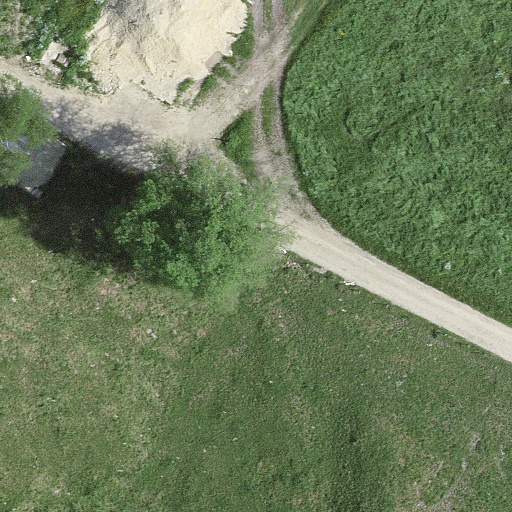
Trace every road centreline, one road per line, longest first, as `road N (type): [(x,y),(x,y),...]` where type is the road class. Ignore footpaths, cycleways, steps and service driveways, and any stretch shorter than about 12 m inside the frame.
road 1 (track): [(0,75),(511,339)]
road 2 (track): [(318,0),(242,94),(164,158)]
road 3 (track): [(266,68),(278,169),(305,232)]
